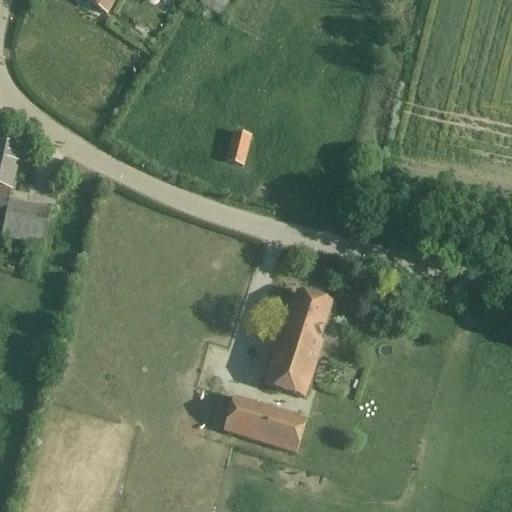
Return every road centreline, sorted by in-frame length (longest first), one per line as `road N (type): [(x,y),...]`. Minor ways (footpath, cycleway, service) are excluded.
road 1 (unclassified): [(511,288),(296,238),(141,185),(42,129),(0,86)]
road 2 (unknown): [(296,238),(236,358)]
